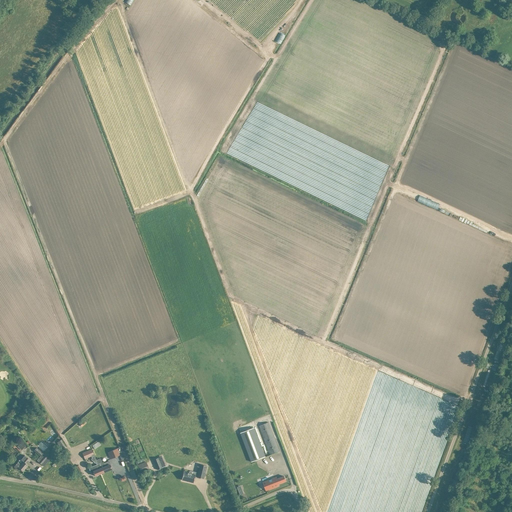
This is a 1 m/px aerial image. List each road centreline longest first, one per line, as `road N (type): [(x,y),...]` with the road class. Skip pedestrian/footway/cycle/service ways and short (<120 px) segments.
road 1 (unclassified): [(427,511),(511,281)]
road 2 (unclassified): [(156,511),(0,477)]
